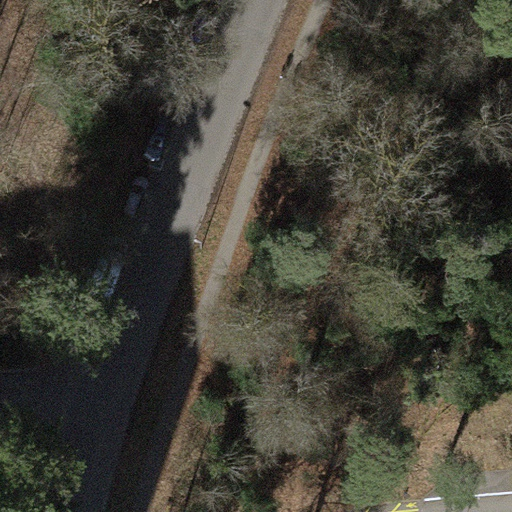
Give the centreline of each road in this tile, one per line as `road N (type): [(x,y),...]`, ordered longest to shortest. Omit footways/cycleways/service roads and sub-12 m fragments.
road 1 (unclassified): [(76,511),(129,324),(269,0)]
road 2 (track): [(1,0),(71,251),(129,324)]
